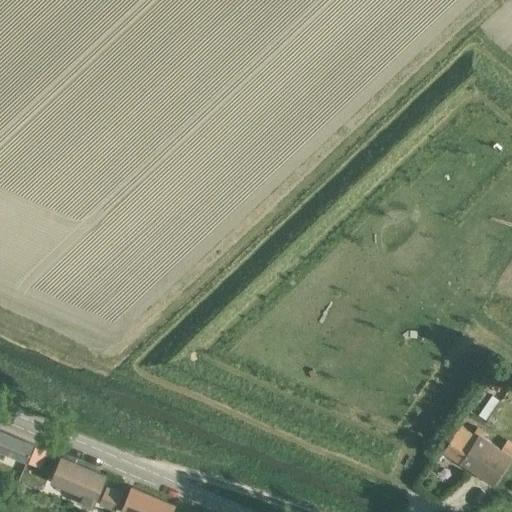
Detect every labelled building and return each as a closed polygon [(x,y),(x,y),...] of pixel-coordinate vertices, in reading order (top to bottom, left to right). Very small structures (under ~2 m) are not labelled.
[(473,433),(460,424),(442,450),(492,484),(510,459),(481,439),(485,434),(477,428),(473,433)] [(0,429),(0,457),(1,458),(4,451),(27,461),(34,445),(0,429)] [(47,454),(53,438),(41,433),(34,448),(47,454)] [(51,481),(81,494),(77,503),(91,508),(105,475),(61,457),(51,481)] [(132,486),(122,509),(128,511),(170,511),(174,504),(132,486)] [(106,487),(99,504),(114,510),(121,493),(106,487)]
